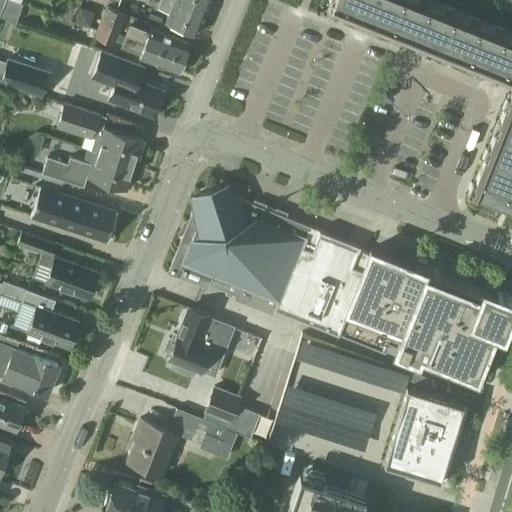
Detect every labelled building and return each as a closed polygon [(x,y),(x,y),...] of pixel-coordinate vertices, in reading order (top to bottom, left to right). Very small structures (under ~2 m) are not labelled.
[(197,32),(204,12),(172,0),(161,0),(158,9),(169,13),(166,20),(197,32)] [(172,0),(204,12),(209,0),(172,0)] [(335,0),(335,1),(333,6),(340,9),(366,20),(376,23),(391,30),(401,34),(416,40),(426,44),(441,50),(451,54),(466,61),(476,65),(491,71),(500,75),(511,79),(511,89),(509,96),(505,105),(499,121),(495,130),(489,146),(485,155),(474,182),(471,190),(478,192),(511,206),(511,34),(427,0),(335,0)] [(125,12),(106,5),(105,6),(98,24),(118,31),(125,12)] [(118,31),(98,24),(90,46),(98,49),(99,49),(103,40),(113,43),(118,31)] [(126,35),(184,57),(189,44),(151,28),(149,32),(130,24),(126,35)] [(177,72),(184,57),(126,35),(121,45),(140,53),(138,56),(177,72)] [(98,49),(88,76),(110,84),(105,98),(117,102),(151,115),(161,88),(135,79),(141,64),(99,49),(98,49)] [(8,57),(0,81),(41,94),(48,70),(8,57)] [(98,112),(62,101),(55,126),(92,137),(89,149),(95,151),(133,163),(141,140),(94,125),(98,112)] [(76,171),(125,187),(133,163),(95,151),(91,162),(68,155),(66,162),(46,155),(40,172),(73,182),(76,171)] [(117,210),(40,184),(30,215),(106,241),(117,210)] [(207,288),(208,284),(235,293),(233,298),(273,314),(275,308),(337,332),(368,253),(358,249),(359,246),(350,242),(348,246),(325,237),(327,233),(274,212),(274,210),(264,206),(263,208),(230,195),(227,185),(193,195),(194,200),(166,272),(207,288)] [(41,253),(50,256),(54,243),(20,231),(16,244),(41,253)] [(368,253),(337,332),(385,351),(388,342),(396,345),(395,346),(416,354),(417,353),(432,359),(431,360),(479,379),(490,351),(490,350),(499,327),(501,328),(511,300),(511,297),(482,285),(481,288),(457,278),(426,266),(424,272),(399,262),(400,261),(369,249),(368,253)] [(41,253),(38,261),(50,266),(44,282),(86,297),(95,271),(54,256),(54,257),(50,256),(41,253)] [(0,302),(33,315),(27,331),(68,346),(78,320),(58,313),(62,302),(2,280),(2,282),(0,281),(0,302)] [(190,308),(171,355),(200,367),(200,366),(211,371),(214,363),(218,364),(225,347),(212,342),(215,333),(225,336),(228,329),(230,323),(225,321),(207,314),(208,313),(191,306),(190,308)] [(0,373),(3,374),(1,378),(23,386),(25,382),(46,391),(57,362),(33,352),(33,353),(15,346),(14,346),(0,340),(0,373)] [(215,385),(206,410),(231,418),(240,393),(215,385)] [(406,385),(382,463),(444,482),(468,404),(407,385),(406,385)] [(0,421),(15,428),(16,424),(22,426),(28,410),(22,408),(23,405),(0,396),(0,421)] [(231,428),(199,415),(190,437),(201,442),(205,432),(219,438),(220,435),(227,437),(231,428)] [(160,473),(176,432),(139,418),(137,424),(141,425),(127,460),(160,473)] [(0,434),(0,469),(3,471),(7,469),(12,456),(10,451),(6,450),(11,438),(0,434)] [(299,473),(286,511),(370,511),(360,509),(362,504),(361,504),(360,508),(343,503),(347,489),(321,481),(301,474),(299,473)] [(107,504),(105,511),(158,511),(165,495),(139,485),(140,484),(139,483),(137,489),(115,482),(113,489),(108,491),(105,500),(107,504)]
